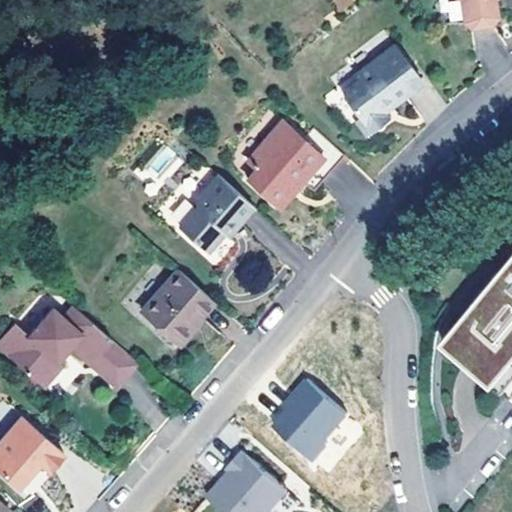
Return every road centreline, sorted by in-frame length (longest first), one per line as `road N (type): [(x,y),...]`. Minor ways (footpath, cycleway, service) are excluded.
road 1 (residential): [(123,511),(338,263)]
road 2 (residential): [(415,511),(398,411),(397,323),(381,297),(338,263)]
road 3 (residential): [(338,263),(443,145),(511,89)]
